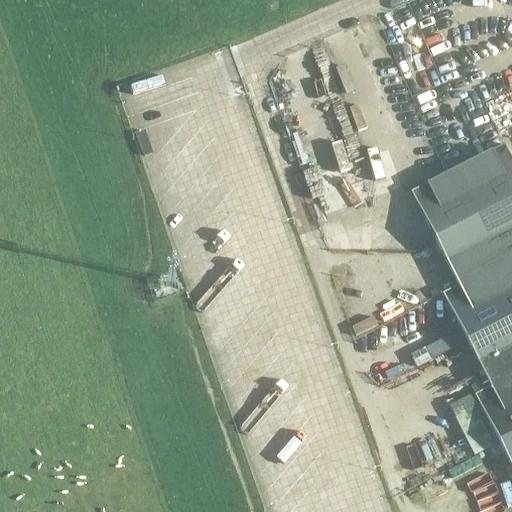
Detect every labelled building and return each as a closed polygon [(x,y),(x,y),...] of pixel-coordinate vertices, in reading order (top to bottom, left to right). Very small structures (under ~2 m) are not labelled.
[(173,78),(120,96),(127,115),(142,109),(147,122),(184,110),(173,78)] [(443,294),(477,361),(491,387),(475,396),(511,466),(511,161),(504,145),(410,193),(459,286),(443,294)] [(242,292),(204,332),(213,341),(251,300),(242,292)] [(375,340),(404,331),(401,323),(372,331),(375,340)] [(412,357),(418,368),(454,349),(449,338),(412,357)] [(271,382),(279,392),(288,384),(280,374),(271,382)] [(269,498),(307,458),(298,449),(259,489),(269,498)] [(266,509),(270,511),(281,511),(313,475),(302,466),(266,509)] [(475,486),(479,511),(507,511),(505,500),(508,499),(506,489),(498,490),(496,482),(475,486)]
